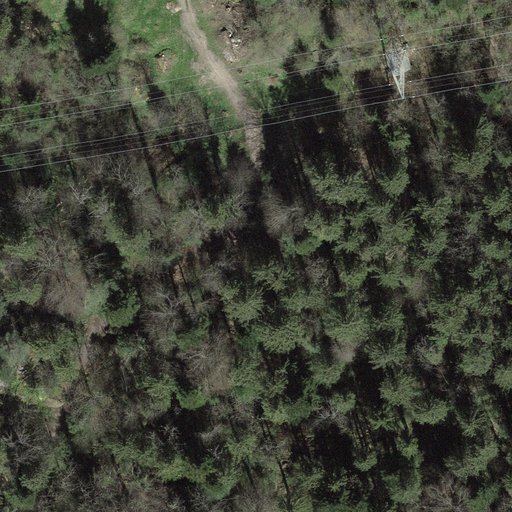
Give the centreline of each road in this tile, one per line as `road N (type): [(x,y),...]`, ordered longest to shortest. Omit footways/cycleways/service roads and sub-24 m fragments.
road 1 (track): [(226,234),(149,284),(93,335),(60,406),(29,511)]
road 2 (track): [(226,234),(259,192),(257,137),(245,102),(198,34),(188,0)]
